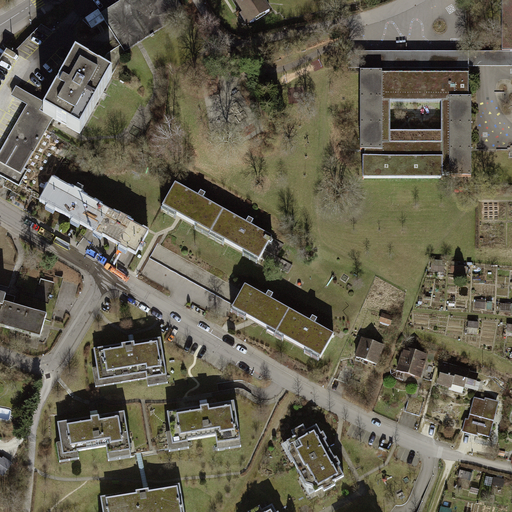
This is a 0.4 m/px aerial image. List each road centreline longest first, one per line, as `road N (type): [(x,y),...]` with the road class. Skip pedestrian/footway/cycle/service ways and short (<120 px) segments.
road 1 (residential): [(106,275),(336,408),(449,456)]
road 2 (residential): [(106,275),(50,368),(0,352)]
road 3 (track): [(27,511),(50,368)]
road 4 (residential): [(0,211),(106,275)]
